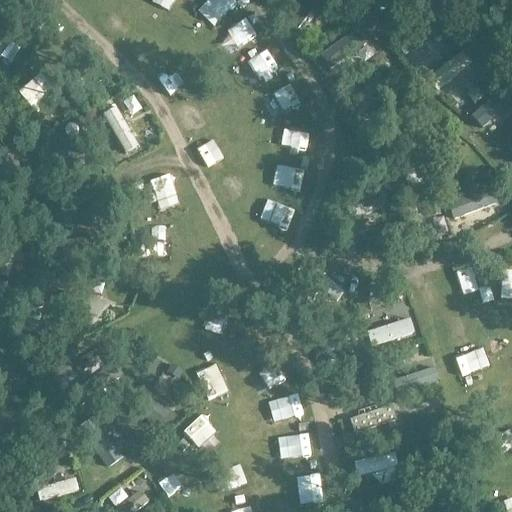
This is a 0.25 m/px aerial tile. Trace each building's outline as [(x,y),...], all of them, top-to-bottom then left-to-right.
[(155,0),(154,2),(171,12),(177,0),(155,0)] [(218,0),(198,0),(197,2),(210,16),(223,4),(218,0)] [(233,18),(213,40),(231,56),(251,34),(233,18)] [(258,48),(235,65),(252,88),(275,72),(258,48)] [(441,91),(473,63),(460,48),(428,77),(441,91)] [(187,80),(170,86),(177,106),(194,100),(187,80)] [(465,94),(474,106),(485,98),(475,86),(465,94)] [(268,125),(298,114),(288,90),(259,101),(268,125)] [(470,118),(480,126),(488,117),(495,122),(510,105),(493,91),(470,118)] [(120,107),(105,112),(122,158),(137,152),(120,107)] [(299,137),(289,138),(290,163),(300,162),(299,137)] [(282,194),(292,198),(299,181),(289,177),(282,194)] [(245,216),(269,231),(280,213),(256,199),(245,216)] [(362,199),(350,204),(357,221),(369,216),(362,199)] [(511,273),(502,274),(503,298),(511,297),(511,273)] [(216,313),(208,324),(222,335),(230,324),(216,313)] [(407,315),(379,325),(385,343),(413,334),(407,315)] [(428,360),(390,375),(397,392),(435,377),(428,360)] [(207,403),(227,396),(216,364),(195,371),(207,403)] [(349,420),(354,436),(387,425),(389,429),(395,427),(393,422),(396,421),(391,406),(382,409),(380,405),(357,412),(358,417),(349,420)] [(97,426),(106,441),(121,431),(112,416),(97,426)] [(204,420),(188,419),(187,438),(203,439),(204,420)] [(0,475),(15,457),(0,445),(0,475)] [(222,463),(230,485),(241,481),(232,459),(222,463)] [(108,500),(117,511),(135,511),(137,511),(120,490),(108,500)] [(256,511),(248,490),(227,498),(232,511),(256,511)]
